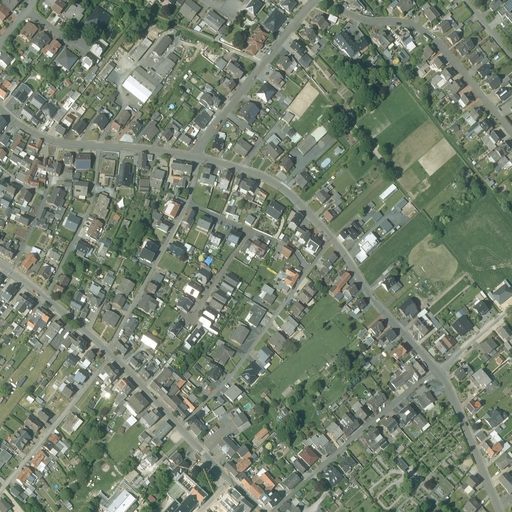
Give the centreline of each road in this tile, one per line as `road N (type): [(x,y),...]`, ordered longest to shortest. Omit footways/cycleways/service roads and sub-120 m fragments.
road 1 (residential): [(325,0),(354,18),(422,30),(511,130)]
road 2 (residential): [(268,511),(437,369)]
road 3 (residential): [(179,426),(232,374),(307,271)]
road 4 (residential): [(315,0),(195,156)]
road 5 (residential): [(0,492),(111,354)]
road 6 (residential): [(187,202),(107,350)]
road 7 (residential): [(437,369),(372,298),(333,238)]
road 8 (residential): [(46,298),(90,204),(99,145)]
road 9 (residential): [(333,238),(278,183),(199,157)]
road 10 (residential): [(499,511),(437,369)]
road 11 (tertiary): [(265,511),(179,426)]
